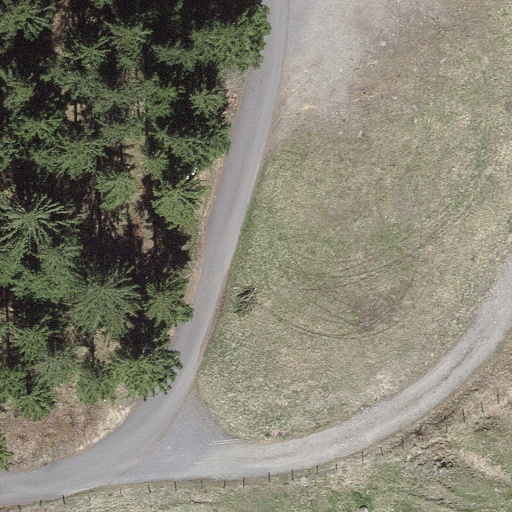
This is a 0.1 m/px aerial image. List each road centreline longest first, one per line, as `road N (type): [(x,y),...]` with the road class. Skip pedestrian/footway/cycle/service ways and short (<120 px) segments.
road 1 (track): [(0,496),(83,488),(176,437),(231,239),(237,113),(258,0)]
road 2 (track): [(83,488),(253,471),(373,439),(482,355),(511,309)]
